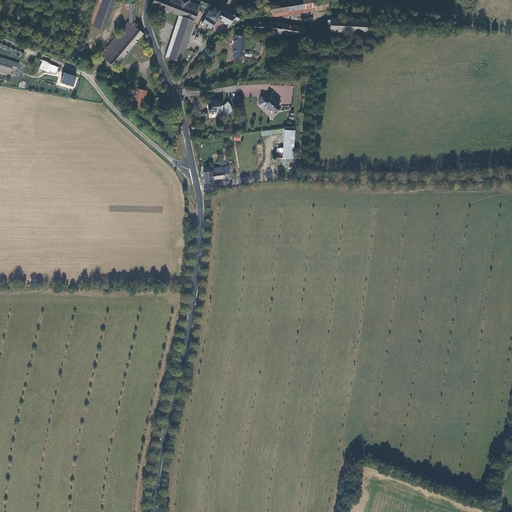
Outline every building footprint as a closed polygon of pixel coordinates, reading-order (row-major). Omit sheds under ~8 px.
[(96,0),(88,24),(93,26),(102,0),(96,0)] [(104,30),(114,0),(102,0),(93,26),(104,30)] [(176,61),(181,63),(200,10),(199,10),(200,5),(189,1),(190,0),(189,0),(153,0),(151,5),(179,15),(165,58),(176,61)] [(271,17),(328,8),(326,0),(270,9),(271,17)] [(128,4),(124,4),(125,10),(128,9),(129,23),(136,23),(135,3),(128,3),(128,4)] [(222,10),(215,7),(212,11),(211,10),(210,12),(208,11),(205,16),(206,16),(202,23),(211,29),(218,19),(230,24),(234,16),(222,10)] [(329,25),(329,32),(367,34),(368,19),(329,17),(329,20),(327,20),(327,25),(329,25)] [(115,68),(143,34),(135,27),(134,27),(128,22),(99,58),(101,60),(103,58),(115,68)] [(270,23),(253,22),(253,32),(268,33),(268,37),(280,39),(280,33),(305,37),(306,28),(306,24),(298,23),(298,26),(281,24),(270,22),(270,23)] [(246,35),(233,34),(232,57),(235,57),(235,62),(244,62),(244,56),(245,52),(246,35)] [(261,54),(262,42),(254,42),(253,53),(261,54)] [(19,63),(0,56),(0,73),(10,76),(12,67),(17,69),(19,63)] [(51,63),(43,60),(42,61),(40,60),(39,64),(39,65),(38,67),(40,68),(40,69),(49,72),(50,70),(49,69),(50,67),(49,67),(51,63)] [(61,83),(73,87),(76,77),(64,73),(61,83)] [(147,91),(134,88),(130,107),(142,110),(147,91)] [(280,106),(270,97),(269,99),(260,96),(258,105),(263,106),(266,110),(269,110),(273,114),(280,106)] [(207,105),(208,115),(216,114),(216,112),(222,111),(222,106),(221,100),(210,101),(210,104),(207,105)] [(227,101),(222,106),(222,111),(222,114),(231,116),(231,114),(231,112),(232,111),(231,109),(231,107),(230,105),(228,103),(227,101)] [(293,159),(295,130),(284,130),(282,158),(293,159)] [(222,167),(211,168),(212,171),(213,181),(224,179),(223,175),(222,167)] [(199,172),(201,184),(213,183),(213,181),(212,171),(201,172),(199,172)]
